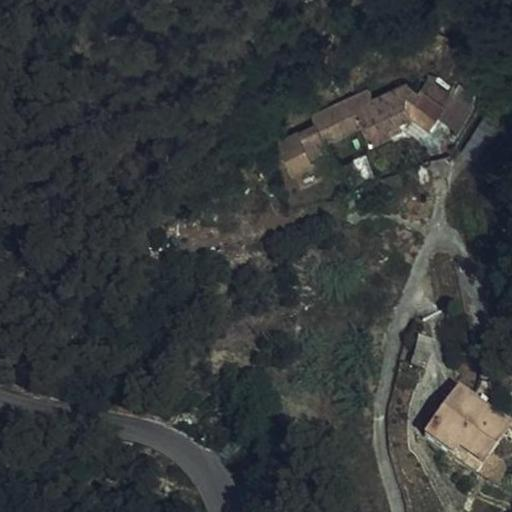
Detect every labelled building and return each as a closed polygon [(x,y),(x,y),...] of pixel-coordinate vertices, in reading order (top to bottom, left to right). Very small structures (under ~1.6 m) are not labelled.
[(415,79),(423,68),(405,58),(399,68),(395,66),(392,68),(377,60),(345,77),(340,67),(286,96),(290,104),(253,123),(266,151),(288,141),(285,134),(301,126),(299,121),(336,102),(346,121),(366,110),(361,102),(372,97),(387,90),(406,101),(413,90),(418,81),(415,79)] [(426,63),(423,68),(415,79),(418,81),(413,90),(433,102),(449,76),(426,63)] [(361,102),(366,110),(376,105),(372,97),(361,102)] [(325,137),(312,144),(320,162),(334,155),(325,137)] [(501,297),(480,297),(482,318),(503,318),(501,297)] [(492,401),(440,361),(406,411),(455,448),(464,436),(467,437),(492,401)]
